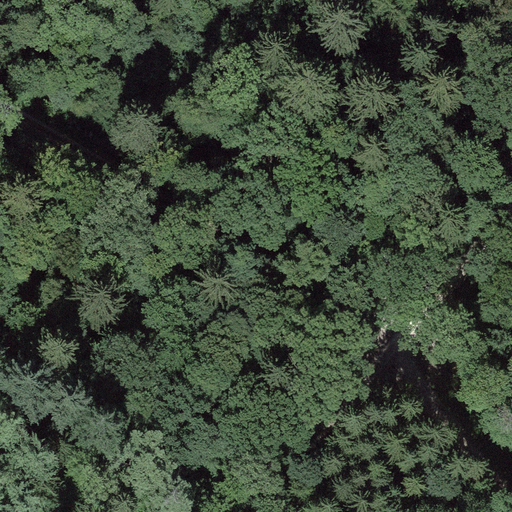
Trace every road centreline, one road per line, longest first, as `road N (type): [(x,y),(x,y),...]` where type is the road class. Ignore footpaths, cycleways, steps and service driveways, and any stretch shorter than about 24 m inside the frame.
road 1 (track): [(511,498),(394,350),(309,281),(0,100)]
road 2 (track): [(511,215),(253,511)]
